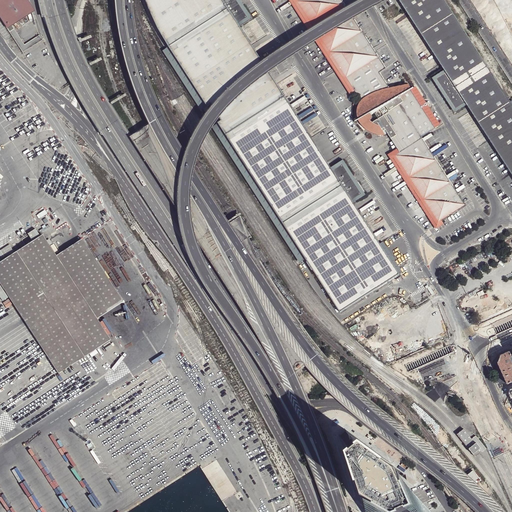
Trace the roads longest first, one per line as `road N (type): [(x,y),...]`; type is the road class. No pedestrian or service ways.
road 1 (motorway): [(371,0),(227,96),(201,128),(183,189),(200,264),(277,383),(338,511)]
road 2 (motorway): [(484,511),(351,397),(297,335),(155,109),(127,0)]
road 3 (motorway): [(118,0),(146,111),(277,346),(341,511)]
road 4 (tertiary): [(48,0),(80,86),(283,411)]
road 5 (tertiary): [(297,407),(93,88),(59,0)]
road 6 (residential): [(447,505),(401,445),(356,408),(321,404)]
road 7 (unknown): [(305,269),(344,317),(433,266)]
road 8 (tertiary): [(511,330),(476,346),(511,426)]
